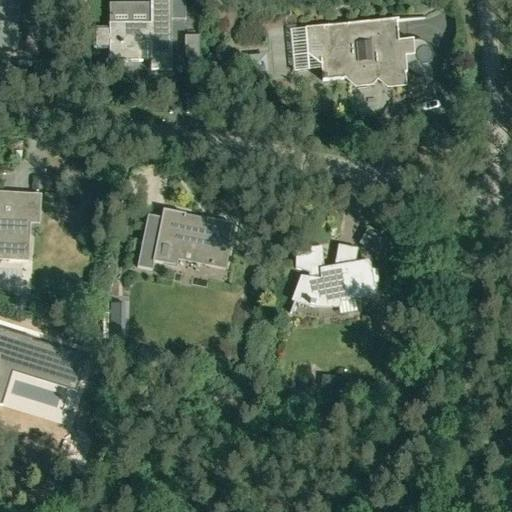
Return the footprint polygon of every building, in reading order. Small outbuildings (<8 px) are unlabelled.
[(0,0),(0,50),(13,52),(18,18),(22,19),(24,3),(20,3),(20,0),(0,0)] [(149,0),(149,24),(108,24),(108,28),(92,28),(92,50),(108,50),(108,62),(149,62),(149,71),(170,71),(169,0),(149,0)] [(320,69),(321,82),(346,79),(347,78),(354,85),(369,83),(375,76),(387,84),(397,83),(396,73),(402,73),(400,51),(404,43),(412,42),(411,41),(397,42),(395,22),(397,22),(396,20),(289,30),(293,72),(320,69)] [(260,79),(275,76),(272,62),(257,64),(260,79)] [(36,224),(38,198),(0,195),(0,259),(24,261),(27,223),(36,224)] [(223,269),(231,225),(205,219),(204,223),(183,218),(184,215),(162,211),(155,245),(141,242),(136,269),(151,272),(152,264),(173,268),(177,252),(198,256),(196,263),(223,269)] [(332,270),(322,272),(321,247),(294,249),(294,269),(296,269),(307,273),(308,281),(302,281),(302,280),(301,280),(288,314),(290,314),(294,301),(301,303),(308,305),(308,306),(313,307),(313,306),(327,307),(336,306),(336,302),(337,301),(339,315),(357,312),(355,298),(371,296),(370,290),(376,290),(377,270),(367,270),(366,264),(353,266),(356,249),(336,246),(332,270)] [(485,280),(479,282),(482,292),(488,291),(485,280)] [(12,309),(23,312),(26,302),(15,299),(12,309)] [(23,371),(32,341),(0,331),(0,375),(3,365),(23,371)] [(86,383),(99,387),(105,367),(92,363),(86,383)]
